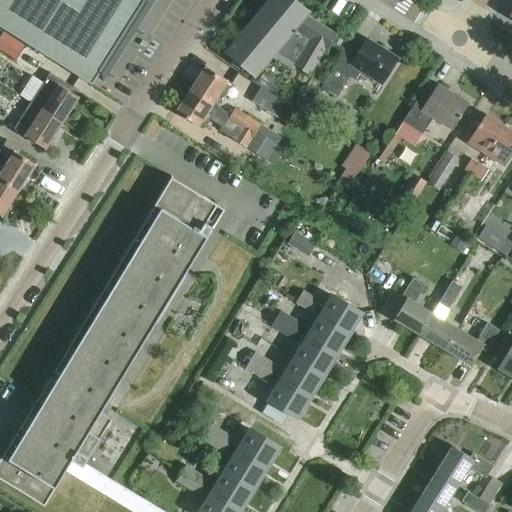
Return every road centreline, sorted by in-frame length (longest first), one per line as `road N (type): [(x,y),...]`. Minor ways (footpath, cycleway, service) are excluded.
road 1 (residential): [(0,326),(207,0)]
road 2 (residential): [(361,511),(427,404),(450,398),(511,426)]
